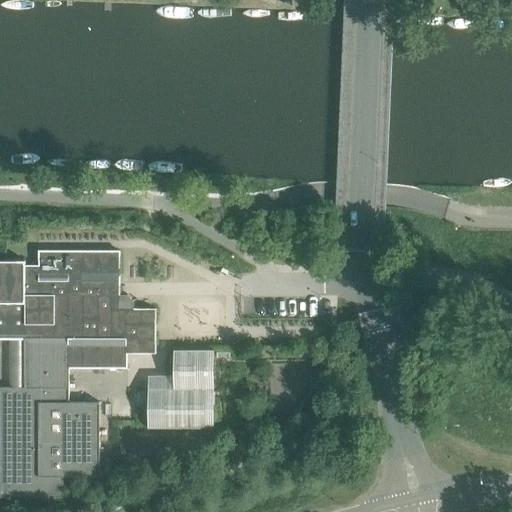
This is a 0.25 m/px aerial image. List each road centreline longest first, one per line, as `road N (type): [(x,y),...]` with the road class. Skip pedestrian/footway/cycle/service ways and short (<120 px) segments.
road 1 (tertiary): [(364,278),(370,0)]
road 2 (tertiary): [(414,503),(364,278)]
road 3 (unclassified): [(364,278),(242,286)]
